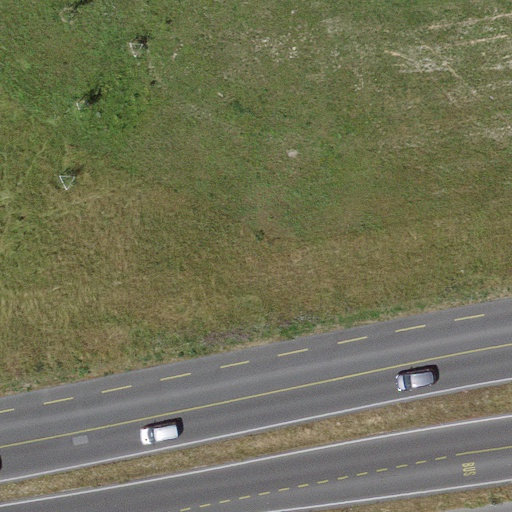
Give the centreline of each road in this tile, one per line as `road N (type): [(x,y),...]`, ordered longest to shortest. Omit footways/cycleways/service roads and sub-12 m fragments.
road 1 (primary): [(511,345),(0,447)]
road 2 (primary): [(103,511),(511,447)]
